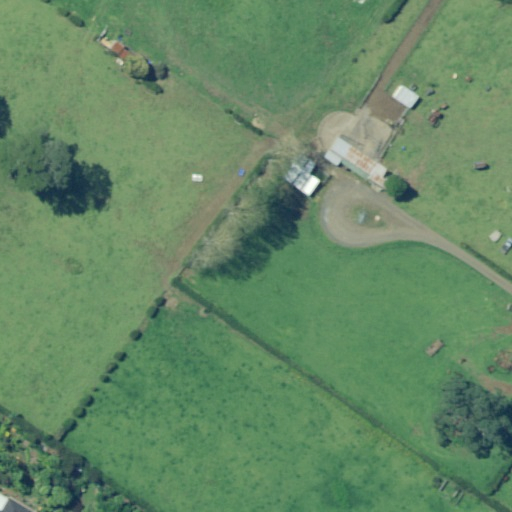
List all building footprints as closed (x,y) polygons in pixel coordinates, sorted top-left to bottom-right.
[(106,48),(147,78),(153,71),(119,47),(120,46),(112,40),(106,48)] [(415,96),(399,85),(391,97),(407,107),(415,96)] [(385,171),(382,169),(334,137),(325,150),(322,156),(334,164),(337,161),(339,157),(366,175),(363,179),(379,189),(387,178),(383,175),(385,171)] [(281,174),(297,184),(311,164),(296,153),(281,174)] [(0,511),(37,511),(38,511),(9,493),(0,506),(0,511)]
